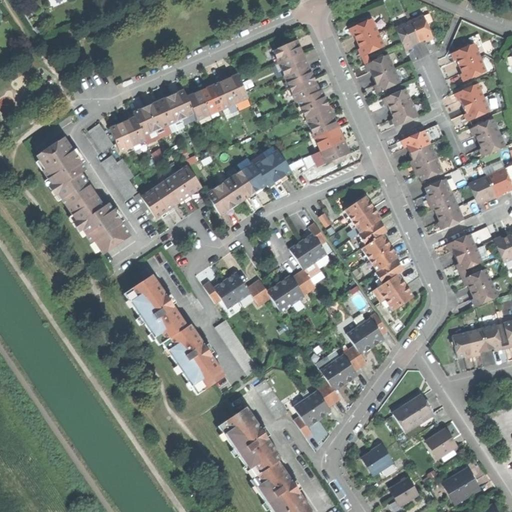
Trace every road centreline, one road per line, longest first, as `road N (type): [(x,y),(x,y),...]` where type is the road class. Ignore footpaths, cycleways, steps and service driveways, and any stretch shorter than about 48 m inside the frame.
road 1 (track): [(181,511),(0,240)]
road 2 (residential): [(312,9),(118,93),(94,95)]
road 3 (residential): [(382,161),(269,212),(206,253),(192,236)]
road 4 (residential): [(358,511),(330,469),(336,444),(413,343)]
road 5 (residential): [(413,343),(440,306),(439,290),(382,161)]
road 6 (residential): [(382,161),(312,9)]
road 7 (residential): [(445,392),(511,493)]
